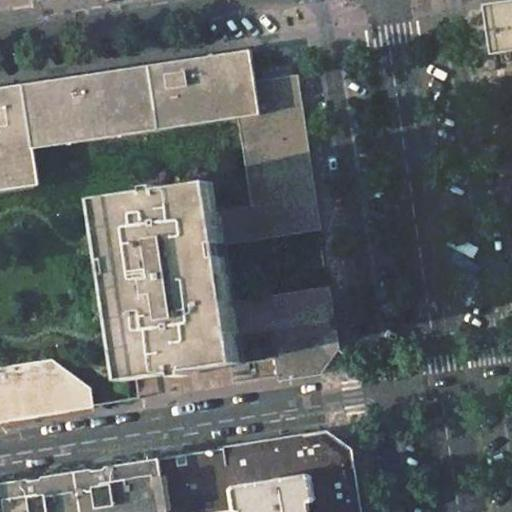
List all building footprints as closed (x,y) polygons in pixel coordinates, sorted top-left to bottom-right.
[(511,9),(487,13),(494,55),(511,52),(511,9)] [(240,117),(255,208),(314,199),(308,160),(295,77),(257,83),(253,51),(251,52),(251,50),(0,88),(0,184),(39,178),(34,149),(240,117)] [(119,336),(125,381),(162,376),(242,364),(237,333),(232,302),(223,243),(219,213),(214,182),(98,200),(104,243),(119,336)] [(223,243),(318,229),(317,218),(314,199),(255,208),(219,213),(223,243)] [(273,328),(332,319),(329,300),(327,288),(232,302),(237,333),(273,328)] [(278,358),(337,349),(332,319),(273,328),(277,358),(278,358)] [(280,378),(320,372),(337,349),(278,358),(277,358),(280,378)] [(0,420),(93,407),(90,387),(52,360),(0,367),(0,420)] [(327,432),(173,457),(160,459),(162,475),(167,474),(172,510),(168,510),(168,511),(227,511),(231,511),(230,511),(360,511),(354,466),(351,450),(338,440),(327,432)] [(168,511),(168,510),(172,510),(167,474),(162,475),(160,459),(116,466),(108,467),(106,469),(98,470),(95,469),(0,484),(0,511),(168,511)]
